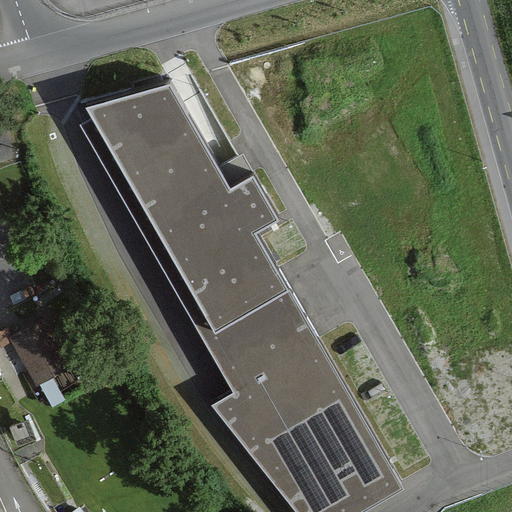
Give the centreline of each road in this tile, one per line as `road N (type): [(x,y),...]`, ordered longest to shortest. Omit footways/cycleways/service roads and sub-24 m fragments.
road 1 (residential): [(242,0),(0,66)]
road 2 (unclassified): [(470,0),(511,150)]
